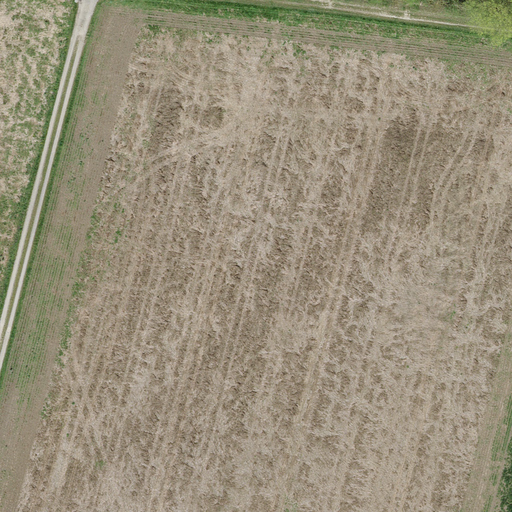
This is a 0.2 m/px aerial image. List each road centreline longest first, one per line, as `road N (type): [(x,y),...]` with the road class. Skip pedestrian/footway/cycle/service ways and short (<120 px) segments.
road 1 (track): [(89,0),(0,354)]
road 2 (track): [(258,0),(511,32)]
